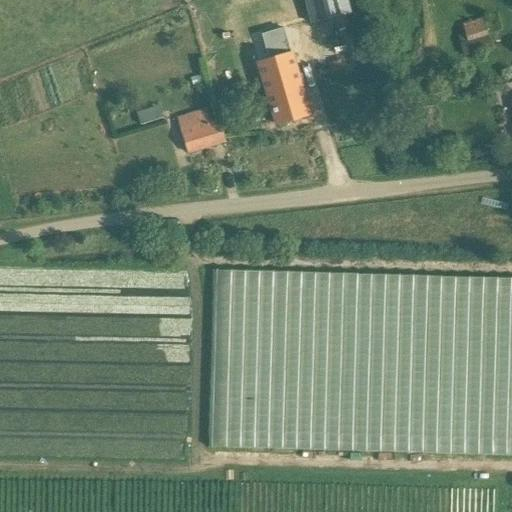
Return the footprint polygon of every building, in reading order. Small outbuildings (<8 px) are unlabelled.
[(351,0),(309,0),(314,18),(353,9),(351,0)] [(462,25),(469,55),(492,49),(482,19),(462,25)] [(270,60),(259,64),(278,124),(310,114),(283,26),(262,33),(270,60)] [(329,63),(332,73),(343,70),(341,59),(329,63)] [(141,122),(163,117),(161,105),(138,110),(141,122)] [(205,109),(177,118),(188,152),(226,140),(220,120),(209,123),(205,109)] [(426,112),(407,116),(411,136),(430,132),(426,112)] [(511,279),(217,270),(212,446),(511,455),(511,279)]
